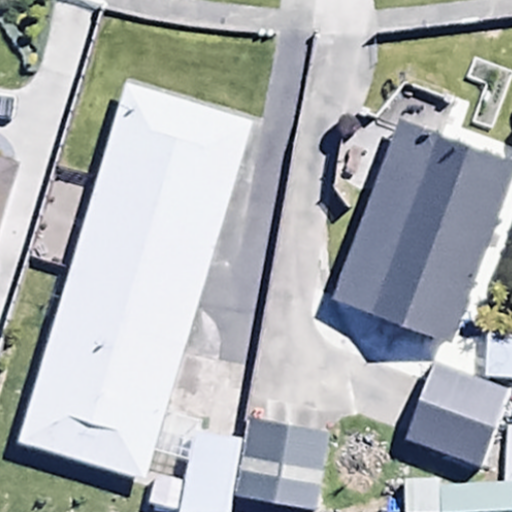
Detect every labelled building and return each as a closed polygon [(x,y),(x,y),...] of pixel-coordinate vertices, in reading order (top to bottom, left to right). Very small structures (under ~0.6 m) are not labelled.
[(142,478),(249,123),(123,85),(89,196),(49,184),(26,262),(67,274),(17,441),(142,478)] [(511,176),(511,164),(401,120),(331,295),(446,342),(511,176)] [(0,210),(14,167),(0,162),(0,210)] [(511,391),(436,360),(405,436),(481,467),(511,391)] [(311,511),(325,430),(247,417),(244,435),(233,500),(305,511),(311,511)] [(227,511),(233,500),(244,435),(192,427),(182,485),(148,480),(143,506),(177,511),(227,511)] [(511,511),(511,479),(399,477),(398,511),(511,511)]
